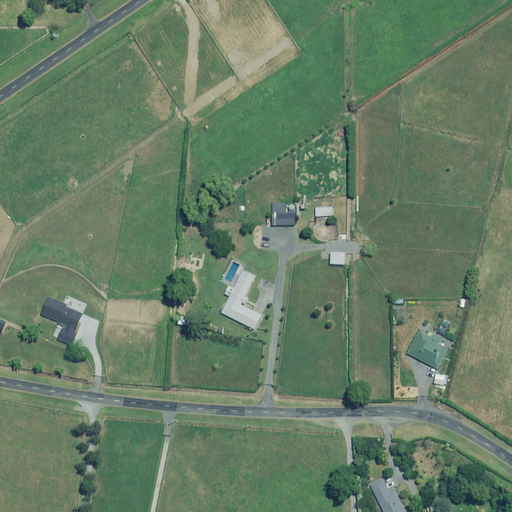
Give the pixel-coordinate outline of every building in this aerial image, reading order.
[(287,213),(287,203),(272,203),(272,213),(287,213)] [(334,217),(334,207),(316,208),(316,217),(334,217)] [(287,213),(272,213),(273,226),(296,226),(296,213),(287,213)] [(346,253),(331,253),(330,264),(345,265),(346,253)] [(263,315),(243,305),(243,304),(246,305),(249,299),(246,297),(256,277),(244,271),(235,289),(229,286),(225,294),(231,297),(223,313),(255,330),(263,315)] [(69,305),(51,297),(43,315),(60,322),(58,327),(64,329),(59,340),(72,345),(85,314),(68,307),(69,305)] [(433,338),(421,332),(409,354),(439,370),(450,349),(442,345),(444,340),(435,335),(433,338)] [(391,493),(384,478),(371,484),(384,511),(405,511),(395,491),(391,493)]
